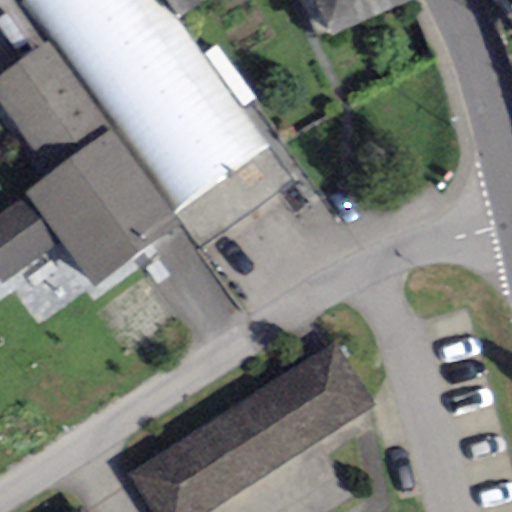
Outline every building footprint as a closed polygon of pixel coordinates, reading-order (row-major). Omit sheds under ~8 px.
[(163,0),(21,0),(20,2),(174,208),(267,139),(163,0)] [(203,0),(169,0),(180,16),(203,0)] [(301,0),(319,39),(407,0),(301,0)] [(110,131),(44,43),(0,76),(0,108),(49,175),(110,131)] [(61,242),(92,283),(116,265),(177,221),(110,131),(49,175),(25,193),(28,197),(61,242)] [(61,242),(28,197),(0,217),(0,280),(3,285),(61,242)] [(129,473),(152,511),(209,511),(375,408),(334,344),(129,473)]
